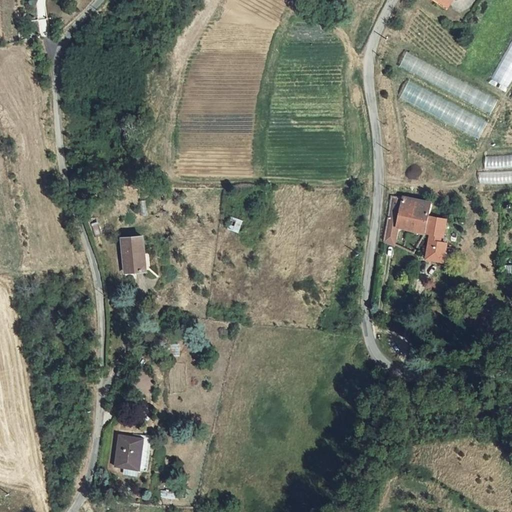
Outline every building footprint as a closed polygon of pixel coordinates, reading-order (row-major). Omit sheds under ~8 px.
[(427,0),(423,7),(420,5),(414,16),(430,25),(435,14),(445,19),(454,0),(427,0)] [(435,14),(430,25),(439,30),(445,19),(435,14)] [(406,54),(400,67),(449,91),(452,85),(461,89),(457,97),(492,113),(499,98),(406,54)] [(480,137),(488,120),(408,83),(400,101),(480,137)] [(399,216),(402,197),(391,195),(386,226),(383,241),(392,246),(394,247),(397,228),(399,216)] [(432,203),(402,197),(399,216),(410,218),(406,230),(429,234),(425,257),(443,260),(446,241),(438,240),(439,233),(444,234),(447,217),(430,214),(432,203)] [(406,230),(410,218),(399,216),(397,228),(406,230)] [(124,239),(124,240),(128,272),(146,271),(145,255),(147,254),(144,237),(124,239)] [(153,438),(121,434),(116,464),(149,469),(153,438)]
